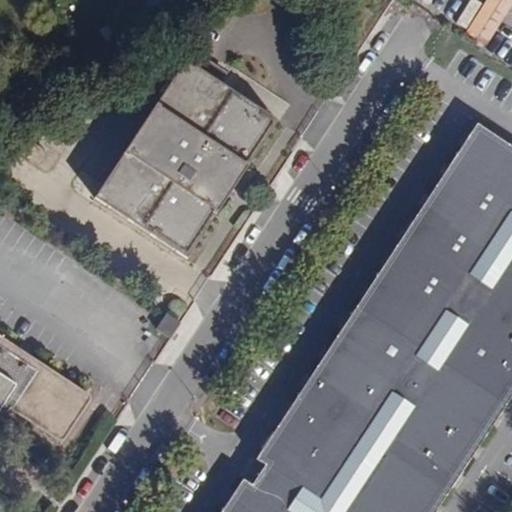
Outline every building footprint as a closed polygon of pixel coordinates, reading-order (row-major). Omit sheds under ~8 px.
[(274,122),(181,61),(90,199),(183,259),(274,122)] [(511,152),(507,150),(509,148),(500,142),(498,144),(476,130),(478,127),(471,123),(467,130),(470,132),(457,152),(454,151),(449,159),(452,161),(438,182),(435,180),(430,188),(433,190),(417,213),(415,211),(410,219),(412,220),(397,243),(395,241),(390,248),(393,250),(378,273),(375,271),(370,280),(373,282),(359,303),(356,301),(352,307),(355,310),(500,405),(500,406),(502,406),(507,398),(505,397),(511,386),(511,152)] [(271,431),(274,433),(260,455),(257,453),(252,460),(259,464),(261,462),(265,465),(249,489),(244,486),(245,484),(239,480),(235,486),(239,488),(224,511),(221,509),(219,511),(429,511),(440,497),(441,498),(447,490),(445,488),(460,465),(465,458),(473,445),(500,405),(355,310),(340,333),(337,331),(331,339),(334,341),(320,363),(317,361),(311,369),(315,372),(300,395),(296,392),(291,401),(294,403),(279,425),(277,423),(271,431)] [(168,339),(178,325),(163,315),(153,330),(168,339)] [(0,405),(53,440),(57,442),(61,442),(86,403),(86,397),(0,340),(0,405)] [(485,428),(500,406),(500,405),(473,445),(481,435),(483,437),(488,429),(485,428)]
